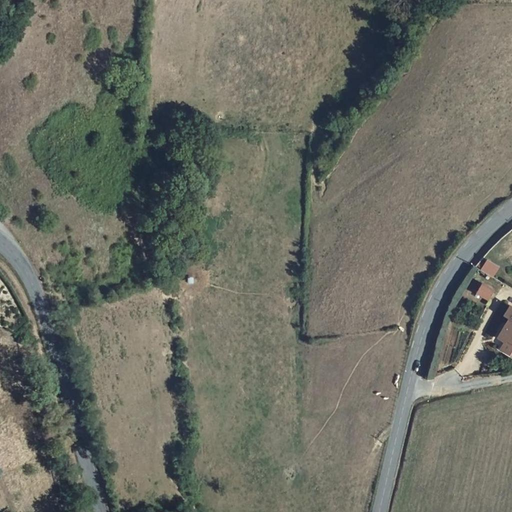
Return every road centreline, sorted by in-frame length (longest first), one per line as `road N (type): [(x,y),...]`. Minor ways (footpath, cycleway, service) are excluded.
road 1 (tertiary): [(378,511),(439,293),(511,208)]
road 2 (tertiary): [(0,241),(38,297),(102,511)]
